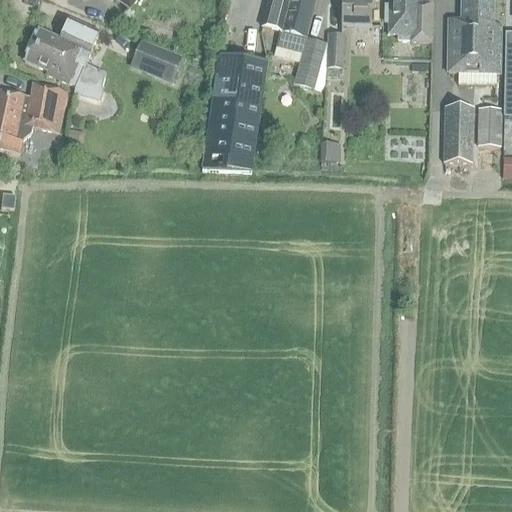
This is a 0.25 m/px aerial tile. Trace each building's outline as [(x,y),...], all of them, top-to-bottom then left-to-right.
[(108,0),(131,15),(141,0),(108,0)] [(269,0),(261,30),(279,35),(281,35),(277,47),(302,54),(298,70),(293,86),(313,91),(325,46),(310,41),(306,40),(317,0),(315,0),(269,0)] [(370,30),(370,16),(370,0),(340,0),(339,29),(370,30)] [(384,10),(384,17),(384,26),(387,26),(387,36),(396,37),(396,45),(409,45),(409,47),(431,47),(432,7),(419,6),(419,0),(388,0),(388,10),(384,10)] [(455,0),(454,24),(447,23),(446,77),(480,78),(497,78),(499,28),(491,28),(492,0),(455,0)] [(70,26),(62,44),(92,56),(99,39),(70,26)] [(37,33),(23,64),(48,75),(47,77),(74,90),(73,94),(78,96),(78,98),(98,103),(104,76),(86,68),(92,56),(62,44),(37,33)] [(341,39),(327,37),(326,70),(340,70),(341,39)] [(511,38),(504,38),(502,128),(511,128),(511,38)] [(180,64),(142,48),(133,70),(171,86),(180,64)] [(266,67),(218,59),(202,172),(250,174),(266,67)] [(65,95),(32,89),(30,101),(0,95),(0,153),(19,158),(21,144),(31,138),(33,131),(57,136),(65,95)] [(471,113),(443,112),(441,167),(469,168),(471,113)] [(500,114),(477,113),(476,151),(499,152),(500,114)] [(325,143),(325,163),(342,163),(342,144),(325,143)] [(511,180),(511,160),(503,160),(502,181),(511,180)] [(14,198),(4,197),(2,212),(14,213),(14,198)]
